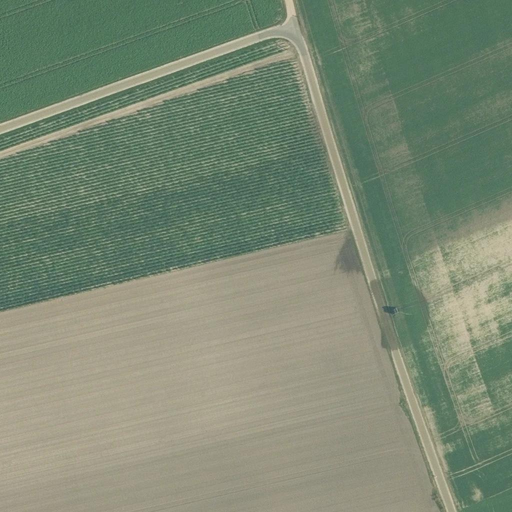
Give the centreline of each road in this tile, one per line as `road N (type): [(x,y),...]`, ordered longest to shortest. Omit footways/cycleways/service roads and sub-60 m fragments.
road 1 (unclassified): [(451,511),(295,30)]
road 2 (unclassified): [(0,128),(263,34),(295,30)]
